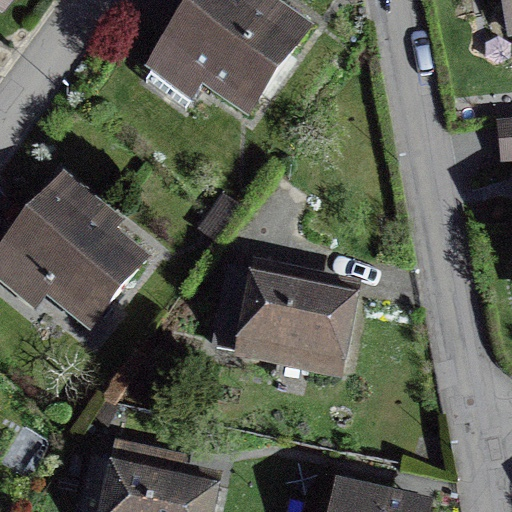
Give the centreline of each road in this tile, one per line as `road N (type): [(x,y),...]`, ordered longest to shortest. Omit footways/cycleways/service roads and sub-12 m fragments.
road 1 (residential): [(389,0),(471,408)]
road 2 (residential): [(95,0),(0,121)]
